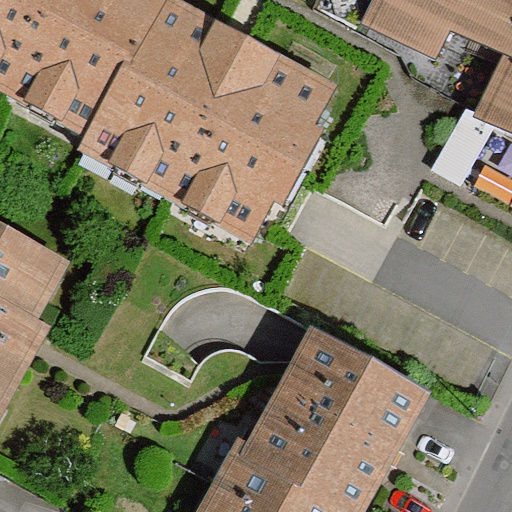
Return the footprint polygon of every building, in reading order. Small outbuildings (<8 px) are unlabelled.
[(65,0),(0,0),(0,88),(14,96),(65,0)] [(65,0),(14,96),(103,144),(175,8),(179,0),(65,0)] [(511,0),(381,0),(367,29),(440,65),(455,37),(511,63),(511,69),(487,122),(511,134),(511,0)] [(239,42),(175,8),(103,144),(95,158),(180,203),(260,53),(239,42)] [(342,97),(260,53),(180,203),(263,247),(342,97)] [(0,357),(17,367),(40,324),(29,318),(60,261),(0,228),(0,357)] [(304,342),(245,448),(341,501),(357,510),(416,402),(422,391),(310,330),(304,342)] [(0,398),(17,367),(0,357),(0,398)] [(239,445),(201,511),(335,511),(341,501),(245,448),(239,445)]
